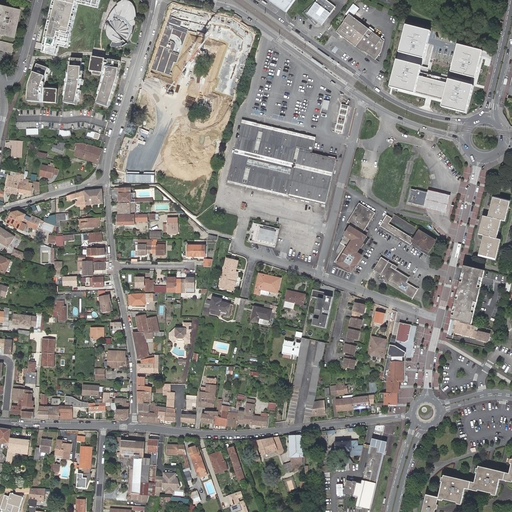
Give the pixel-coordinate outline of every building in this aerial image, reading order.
[(99,8),(101,0),(59,0),(46,53),(57,56),(59,45),(70,48),(81,4),(99,8)] [(108,36),(112,42),(111,46),(116,48),(124,47),(127,49),(130,48),(127,44),(130,40),(135,26),(136,20),(136,14),(136,10),(136,8),(135,6),(133,4),(132,2),(131,1),(129,0),(126,0),(124,0),(122,1),(119,3),(117,4),(118,5),(116,7),(112,11),(108,17),(104,29),(107,30),(108,36)] [(288,13),(269,0),(265,0),(287,15),(288,13)] [(296,0),(269,0),(288,13),(296,0)] [(324,26),(337,8),(325,0),(319,0),(316,4),(308,15),(321,24),(324,26)] [(382,52),(385,42),(369,30),(366,27),(354,19),(362,8),(356,3),(348,14),(350,16),(337,33),(341,36),(341,37),(343,39),(343,38),(357,47),(358,46),(376,60),(382,52)] [(166,17),(219,33),(223,20),(170,4),(166,17)] [(321,24),(308,15),(316,4),(302,13),(317,28),(321,24)] [(20,10),(0,5),(0,35),(3,36),(13,38),(20,10)] [(163,23),(145,80),(158,84),(176,27),(163,23)] [(398,54),(423,60),(430,33),(405,27),(398,54)] [(235,80),(245,46),(216,38),(207,72),(235,80)] [(14,45),(1,41),(0,43),(0,50),(12,53),(14,45)] [(450,73),(475,80),(482,52),(457,46),(450,73)] [(324,66),(313,58),(312,60),(323,67),(324,66)] [(122,64),(93,59),(91,72),(108,75),(107,77),(98,105),(110,109),(119,81),(122,64)] [(83,60),(72,60),(70,80),(65,104),(77,106),(82,80),(83,60)] [(436,101),(443,103),(442,109),(466,115),(468,109),(473,87),(420,74),(421,68),(396,62),(389,90),(436,101)] [(49,69),(38,65),(30,86),(29,102),(58,105),(58,91),(42,89),(49,69)] [(170,88),(227,106),(232,92),(174,75),(170,88)] [(167,115),(171,102),(142,92),(138,106),(167,115)] [(190,105),(177,101),(166,135),(179,139),(190,105)] [(342,106),(335,134),(342,135),(349,107),(342,106)] [(205,136),(216,140),(225,111),(213,107),(205,136)] [(313,137),(243,120),(229,182),(323,204),(334,157),(309,152),(313,137)] [(136,129),(132,143),(144,146),(142,151),(160,156),(158,162),(176,167),(180,154),(163,149),(165,143),(147,138),(149,132),(136,129)] [(89,130),(87,136),(98,140),(100,134),(89,130)] [(186,135),(181,149),(210,158),(215,144),(186,135)] [(12,147),(11,159),(22,159),(23,142),(13,142),(10,142),(10,147),(12,147)] [(65,144),(61,144),(60,146),(58,145),(57,148),(53,147),(52,152),(63,156),(65,149),(65,144)] [(84,145),(76,145),(76,147),(79,148),(82,149),(79,157),(98,164),(103,151),(84,145)] [(125,149),(116,178),(130,182),(139,153),(125,149)] [(192,163),(180,204),(194,208),(206,167),(192,163)] [(375,178),(377,167),(356,164),(354,175),(375,178)] [(55,168),(43,166),(41,176),(53,179),(55,168)] [(18,193),(32,195),(33,189),(32,188),(33,183),(28,182),(24,182),(24,179),(25,174),(21,174),(21,176),(20,179),(15,178),(8,176),(5,193),(12,194),(12,192),(18,193)] [(479,204),(481,196),(483,196),(485,184),(479,183),(475,203),(479,204)] [(130,189),(119,189),(119,194),(118,194),(119,203),(136,202),(149,202),(149,198),(135,199),(135,200),(132,200),(131,193),(130,193),(130,189)] [(431,192),(429,192),(419,189),(415,204),(426,206),(427,207),(431,192)] [(430,189),(429,192),(431,192),(427,207),(426,206),(426,208),(441,212),(448,213),(452,195),(446,193),(430,189)] [(85,191),(86,205),(103,204),(102,190),(86,191),(85,191)] [(84,191),(67,196),(68,201),(77,198),(79,197),(80,206),(80,209),(86,209),(86,205),(85,191),(84,191)] [(482,217),(481,222),(478,235),(482,236),(480,246),(478,255),(495,260),(499,240),(495,239),(499,223),(500,221),(504,222),(508,204),(508,202),(491,198),(490,203),(487,218),(482,217)] [(136,202),(119,203),(120,214),(121,214),(136,214),(136,202)] [(363,233),(374,214),(359,204),(347,223),(363,233)] [(26,225),(21,223),(23,219),(25,215),(18,212),(11,213),(6,224),(19,230),(19,229),(23,231),(26,225)] [(147,220),(147,215),(133,215),(118,215),(118,225),(134,225),(134,221),(147,221),(147,220)] [(436,240),(419,230),(413,240),(388,224),(391,219),(386,216),(379,226),(410,246),(412,243),(428,253),(436,240)] [(100,217),(87,218),(81,219),(82,228),(97,227),(96,221),(99,221),(100,221),(100,217)] [(31,218),(29,222),(28,225),(37,229),(40,222),(31,218)] [(168,231),(167,234),(175,233),(175,223),(177,223),(177,218),(167,218),(167,224),(163,224),(163,231),(168,231)] [(21,240),(22,238),(12,232),(11,234),(0,227),(0,241),(9,247),(15,237),(21,240)] [(277,231),(263,227),(262,230),(251,228),(250,234),(252,234),(250,244),(273,248),(277,231)] [(349,228),(340,244),(356,254),(365,238),(349,228)] [(102,242),(101,232),(89,234),(89,235),(82,235),(83,241),(90,240),(90,243),(102,242)] [(73,235),(56,237),(57,237),(57,245),(57,246),(64,245),(63,241),(66,241),(73,241),(73,235)] [(48,246),(57,245),(57,237),(50,238),(48,246)] [(160,243),(160,239),(151,239),(151,247),(151,254),(156,254),(156,255),(165,255),(165,245),(160,245),(160,243)] [(151,254),(151,247),(146,247),(146,245),(146,240),(142,240),(142,245),(138,245),(138,255),(146,255),(146,253),(151,254)] [(337,248),(342,251),(359,261),(361,257),(356,254),(340,244),(337,248)] [(188,245),(187,256),(202,257),(205,257),(205,246),(188,245)] [(359,261),(342,251),(335,263),(352,273),(359,261)] [(11,261),(0,256),(0,271),(5,274),(11,261)] [(106,259),(85,261),(85,275),(95,275),(94,270),(106,269),(106,259)] [(233,282),(235,272),(237,261),(226,259),(222,276),(224,277),(222,290),(233,292),(235,282),(233,282)] [(410,281),(397,272),(399,269),(383,259),(374,272),(382,277),(380,280),(408,297),(414,300),(419,292),(408,284),(410,281)] [(486,270),(464,265),(462,273),(451,319),(472,325),(484,280),(486,270)] [(90,277),(91,286),(103,286),(103,276),(90,277)] [(280,280),(263,276),(261,283),(257,282),(254,294),(259,295),(260,290),(277,294),(280,280)] [(155,293),(155,280),(150,280),(144,280),(144,279),(135,279),(135,288),(144,288),(144,287),(150,287),(150,293),(155,293)] [(176,293),(176,294),(180,294),(182,294),(181,288),(181,280),(176,280),(176,279),(167,279),(167,288),(167,293),(176,293)] [(186,280),(181,280),(181,288),(182,294),(190,294),(195,294),(196,279),(186,279),(186,280)] [(325,292),(313,290),(311,297),(318,298),(312,325),(326,328),(333,297),(329,296),(325,295),(325,292)] [(297,295),(287,293),(286,302),(284,308),(291,309),(293,303),(303,305),(305,295),(297,293),(297,295)] [(110,302),(112,302),(111,295),(101,297),(103,313),(112,311),(110,302)] [(132,296),(132,306),(143,307),(143,303),(146,304),(149,304),(153,304),(153,296),(132,296)] [(211,303),(210,310),(220,312),(227,314),(229,305),(220,303),(220,300),(212,298),(211,303)] [(54,307),(54,313),(59,313),(59,314),(60,314),(60,321),(65,321),(64,302),(58,302),(58,307),(54,307)] [(364,314),(366,306),(355,303),(353,315),(350,326),(360,328),(362,320),(359,319),(360,313),(364,314)] [(201,316),(208,318),(209,315),(210,310),(204,308),(203,308),(201,316)] [(259,320),(269,322),(272,312),(256,308),(255,314),(253,313),(251,323),(258,324),(259,320)] [(384,314),(376,312),(374,322),(382,324),(384,314)] [(136,318),(140,332),(158,333),(160,333),(156,317),(146,320),(145,315),(136,318)] [(36,317),(14,316),(13,324),(25,324),(25,326),(36,326),(36,317)] [(474,327),(456,322),(453,333),(489,342),(490,335),(473,330),(474,327)] [(395,339),(395,341),(404,343),(408,341),(411,326),(399,323),(395,339)] [(173,342),(177,339),(177,336),(185,336),(185,339),(185,343),(191,343),(191,332),(191,324),(183,324),(183,329),(176,329),(170,334),(170,339),(173,342)] [(103,327),(97,327),(91,327),(91,339),(92,339),(92,341),(102,341),(102,339),(103,339),(103,327)] [(358,340),(359,332),(349,329),(346,341),(344,352),(354,354),(356,346),(352,345),(354,339),(358,340)] [(136,346),(147,347),(146,341),(151,341),(151,342),(153,343),(154,334),(133,333),(136,346)] [(383,358),(384,355),(387,341),(374,337),(371,348),(374,349),(373,355),(383,358)] [(12,340),(0,339),(0,347),(2,347),(5,348),(5,354),(11,354),(12,340)] [(55,341),(44,340),(43,366),(54,367),(55,341)] [(284,341),(282,353),(298,356),(299,352),(300,344),(296,344),(295,348),(292,347),(293,343),(284,341)] [(309,342),(301,341),(300,344),(299,352),(298,356),(297,364),(288,417),(295,418),(302,379),(309,342)] [(392,343),(388,356),(389,356),(404,356),(405,352),(396,347),(397,344),(392,343)] [(312,417),(314,402),(316,392),(317,387),(320,369),(325,345),(317,344),(311,380),(305,415),(312,417)] [(136,346),(138,359),(149,359),(147,347),(136,346)] [(124,352),(110,352),(110,368),(113,368),(113,366),(118,366),(126,366),(126,358),(124,358),(124,352)] [(146,364),(137,364),(137,365),(137,373),(146,373),(153,373),(153,367),(159,367),(159,355),(155,355),(155,358),(155,364),(146,364)] [(353,357),(345,355),(342,366),(355,369),(356,361),(353,360),(353,357)] [(387,363),(385,371),(384,374),(384,375),(383,381),(386,381),(402,381),(402,357),(404,358),(404,356),(389,356),(387,363)] [(28,372),(28,368),(23,368),(23,375),(26,375),(25,383),(34,384),(35,375),(28,375),(28,372)] [(105,380),(105,369),(96,368),(96,379),(105,380)] [(138,393),(152,394),(152,387),(148,387),(148,379),(145,380),(145,378),(137,377),(138,393)] [(206,389),(216,390),(217,379),(207,378),(206,389)] [(402,381),(386,381),(386,393),(395,393),(397,393),(398,383),(401,383),(402,381)] [(171,385),(164,385),(164,393),(168,393),(168,405),(167,408),(175,408),(175,394),(171,393),(171,385)] [(337,394),(336,387),(339,387),(338,385),(330,386),(330,388),(331,395),(337,394)] [(84,386),(83,396),(98,397),(99,388),(84,386)] [(205,399),(205,407),(214,408),(216,390),(206,389),(198,388),(197,398),(205,399)] [(13,389),(12,399),(19,400),(19,398),(20,394),(23,395),(24,391),(13,389)] [(32,391),(24,391),(23,395),(20,394),(19,398),(24,398),(23,407),(33,408),(33,402),(31,402),(32,391)] [(104,400),(104,402),(106,402),(109,402),(112,402),(112,399),(109,399),(109,393),(104,393),(104,400)] [(151,405),(152,394),(138,393),(138,404),(139,404),(150,405),(151,405)] [(394,405),(389,405),(389,407),(396,408),(397,404),(397,393),(395,393),(394,405)] [(195,395),(186,395),(187,410),(190,410),(189,402),(194,402),(195,398),(195,395)] [(68,408),(61,407),(61,411),(60,411),(60,419),(70,419),(70,412),(72,412),(72,407),(82,408),(82,401),(78,400),(68,396),(68,408)] [(337,412),(353,410),(352,399),(353,396),(342,397),(342,400),(336,401),(337,412)] [(352,399),(353,410),(370,408),(368,397),(352,399)] [(196,406),(205,407),(205,399),(197,398),(196,406)] [(226,426),(228,407),(221,406),(222,400),(218,399),(217,412),(210,411),(210,417),(213,417),(212,424),(226,426)] [(251,424),(252,416),(253,402),(245,401),(244,415),(238,414),(237,423),(251,424)] [(312,417),(325,415),(324,401),(314,402),(312,417)] [(89,411),(106,412),(106,403),(101,403),(101,406),(95,406),(95,403),(89,402),(89,411)] [(117,410),(116,420),(126,421),(129,418),(129,403),(123,403),(122,410),(117,410)] [(139,412),(149,413),(150,405),(139,404),(139,412)] [(149,413),(148,422),(155,423),(157,408),(157,406),(157,405),(151,405),(150,405),(149,413)] [(12,414),(22,416),(23,407),(20,406),(20,408),(13,407),(12,414)] [(61,407),(39,406),(38,418),(60,419),(60,411),(61,411),(61,407)] [(22,416),(22,419),(28,419),(33,419),(33,418),(34,408),(33,408),(23,407),(22,416)] [(237,423),(238,414),(238,413),(230,413),(230,408),(229,408),(229,407),(228,407),(226,426),(237,427),(237,423)] [(166,409),(165,421),(175,422),(176,413),(175,413),(175,410),(166,409)] [(201,422),(212,424),(213,417),(210,417),(210,411),(203,411),(203,414),(202,414),(201,422)] [(139,421),(148,422),(149,413),(139,412),(139,421)] [(195,415),(181,413),(181,422),(195,424),(195,415)] [(256,425),(267,426),(267,418),(267,414),(264,414),(261,413),(261,417),(257,416),(256,425)] [(11,430),(0,428),(0,442),(5,443),(5,444),(3,444),(3,448),(9,449),(9,443),(9,444),(11,430)] [(302,436),(290,436),(291,457),(292,457),(300,457),(303,457),(302,436)] [(263,455),(277,450),(278,452),(280,453),(282,453),(283,451),(278,437),(273,437),(273,438),(258,441),(263,455)] [(18,450),(17,454),(28,455),(30,441),(10,438),(9,443),(9,449),(6,464),(11,465),(13,453),(13,450),(18,450)] [(130,459),(128,483),(141,484),(142,459),(144,459),(145,443),(121,441),(122,438),(117,438),(116,444),(121,444),(120,458),(130,459)] [(40,448),(35,448),(34,460),(39,461),(40,452),(51,454),(52,440),(41,439),(40,448)] [(158,453),(159,441),(148,440),(147,452),(158,453)] [(352,452),(351,440),(336,442),(338,454),(352,452)] [(62,441),(57,441),(55,456),(56,456),(63,457),(63,460),(69,460),(71,445),(66,444),(62,444),(62,441)] [(373,441),(372,446),(379,447),(379,449),(382,449),(382,452),(384,453),(386,444),(373,441)] [(178,445),(168,445),(167,454),(177,454),(177,453),(183,454),(185,462),(188,462),(186,454),(184,445),(178,445)] [(199,478),(206,476),(198,452),(197,453),(195,446),(188,449),(195,471),(196,473),(199,478)] [(359,505),(372,508),(384,453),(382,452),(382,449),(379,449),(379,447),(372,446),(369,457),(368,460),(369,460),(366,471),(365,471),(364,479),(363,484),(349,480),(346,494),(360,497),(359,505)] [(80,466),(80,468),(81,468),(90,469),(91,465),(89,465),(90,455),(91,455),(92,448),(81,447),(80,466)] [(238,481),(245,478),(241,469),(241,467),(235,452),(235,453),(233,447),(227,449),(229,455),(234,469),(235,471),(238,481)] [(261,460),(256,450),(249,453),(253,463),(261,460)] [(221,453),(210,457),(216,473),(227,469),(221,453)] [(148,460),(145,460),(144,459),(142,459),(141,484),(140,494),(140,495),(148,496),(154,496),(155,492),(155,484),(147,484),(148,460)] [(444,476),(439,498),(462,504),(466,489),(497,496),(500,481),(511,483),(511,463),(509,474),(479,467),(475,483),(459,480),(444,476)] [(332,466),(322,467),(323,474),(333,473),(332,466)] [(78,474),(77,487),(86,488),(86,479),(90,479),(90,475),(78,474)] [(175,475),(164,474),(163,478),(163,479),(163,486),(163,488),(164,489),(178,490),(180,488),(177,479),(175,479),(175,475)] [(141,484),(128,483),(128,490),(128,491),(131,491),(131,494),(140,494),(141,484)] [(31,491),(30,500),(37,500),(37,499),(44,500),(45,493),(31,491)] [(140,495),(140,494),(131,494),(131,491),(128,491),(128,492),(126,492),(125,499),(139,500),(139,501),(146,502),(148,496),(140,495)] [(248,511),(241,491),(228,496),(233,511),(236,511),(241,510),(241,511),(248,511)] [(18,511),(24,497),(23,497),(11,493),(10,497),(5,495),(0,508),(4,509),(2,511),(18,511)] [(198,494),(190,496),(193,503),(201,500),(198,494)] [(435,511),(439,498),(427,495),(424,509),(423,511),(435,511)] [(84,511),(85,500),(77,500),(76,511),(84,511)]
